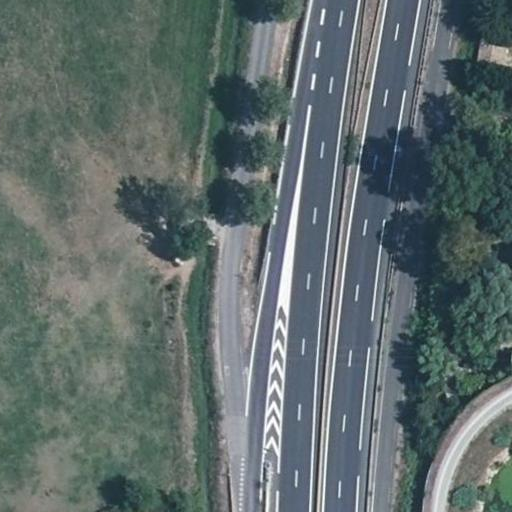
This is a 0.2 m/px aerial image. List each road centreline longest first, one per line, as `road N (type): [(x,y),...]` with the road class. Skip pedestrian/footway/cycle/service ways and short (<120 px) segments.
road 1 (unclassified): [(382,511),(412,233),(450,0)]
road 2 (primary): [(342,511),(366,237),(404,0)]
road 3 (primary): [(342,0),(323,132),(296,511)]
road 4 (primary): [(333,0),(312,48),(252,469)]
road 5 (unclassified): [(270,0),(226,298),(233,420),(252,469)]
